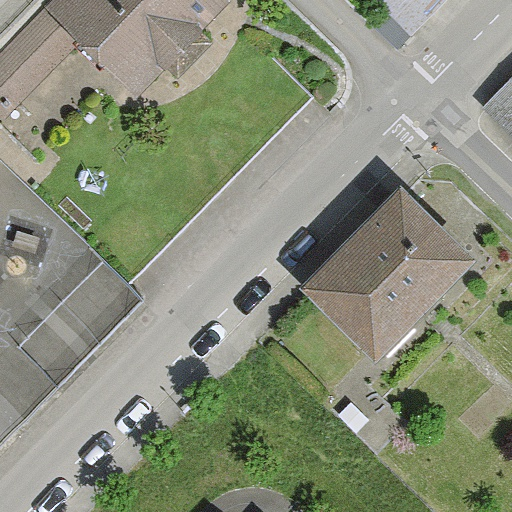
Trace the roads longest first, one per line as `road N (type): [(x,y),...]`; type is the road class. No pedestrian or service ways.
road 1 (residential): [(418,98),(8,511)]
road 2 (residential): [(418,98),(312,0)]
road 3 (residential): [(511,5),(418,98)]
road 4 (residential): [(511,188),(418,98)]
